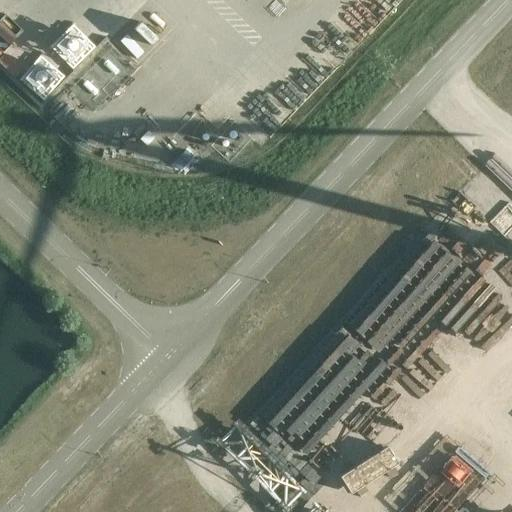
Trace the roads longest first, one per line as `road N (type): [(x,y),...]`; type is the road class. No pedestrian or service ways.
road 1 (unclassified): [(509,0),(170,353)]
road 2 (unclassified): [(170,353),(0,190)]
road 3 (unclassified): [(170,353),(20,511)]
